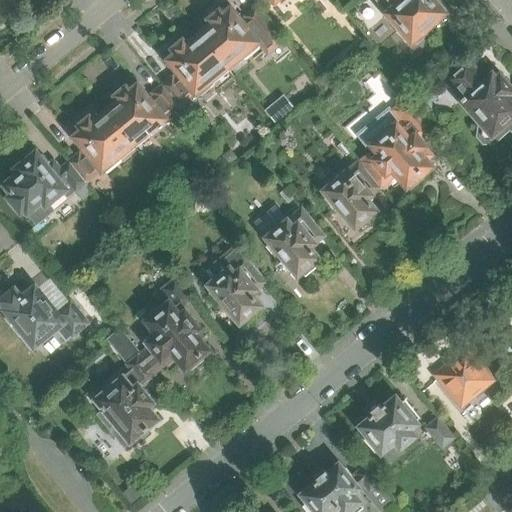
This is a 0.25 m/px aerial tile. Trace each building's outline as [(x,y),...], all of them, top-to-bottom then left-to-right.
[(455,17),(439,0),(433,0),(373,0),(376,4),(380,0),(381,0),(391,11),(385,17),(389,21),(387,22),(400,37),(402,37),(404,39),(403,41),(406,43),(407,42),(406,41),(409,39),(410,41),(411,43),(413,41),(417,45),(428,35),(431,37),(432,38),(455,17)] [(258,42),(262,38),(270,48),(279,40),(254,11),(246,17),(248,20),(242,24),(231,11),(232,11),(231,9),(223,16),(222,15),(222,16),(218,12),(217,13),(216,11),(215,12),(216,14),(215,14),(216,15),(212,18),(212,17),(211,18),(210,16),(208,17),(210,19),(209,20),(212,24),(198,35),(227,71),(242,58),(245,61),(259,49),(257,46),(260,44),(258,42)] [(213,82),(227,71),(198,35),(185,45),(182,41),(181,42),(180,41),(179,42),(180,44),(179,44),(180,45),(176,48),(176,47),(175,48),(173,46),(172,47),(173,49),(172,50),(175,53),(175,54),(175,55),(167,61),(168,63),(169,62),(180,76),(177,78),(174,80),(172,77),(162,85),(184,111),(189,117),(204,105),(199,99),(215,85),(213,82)] [(511,97),(511,96),(511,94),(511,91),(510,89),(511,88),(510,87),(507,87),(504,84),(504,83),(504,82),(499,76),(495,79),(492,75),(488,78),(480,69),(477,71),(467,61),(446,80),(461,98),(460,100),(482,125),(479,128),(478,138),(484,145),(494,145),(503,137),(508,143),(511,139),(511,97)] [(164,118),(173,112),(177,117),(184,111),(162,85),(152,94),(155,96),(149,101),(138,88),(139,87),(138,86),(129,92),(128,92),(125,89),(124,89),(123,88),(121,89),(123,90),(122,91),(122,92),(119,95),(118,94),(117,95),(116,93),(115,94),(116,96),(115,97),(118,100),(105,111),(134,147),(150,134),(152,137),(166,126),(164,123),(166,121),(164,118)] [(436,162),(420,142),(430,134),(404,103),(392,112),(399,119),(369,144),(377,154),(372,159),(368,155),(359,162),(380,188),(381,187),(383,190),(393,183),(390,179),(391,179),(387,174),(393,169),(410,190),(424,179),(421,176),(422,175),(424,173),(424,172),(436,162)] [(339,121),(329,110),(322,117),(331,128),(339,121)] [(119,159),(134,147),(105,111),(92,122),(89,118),(88,119),(86,117),(85,118),(86,120),(86,121),(82,124),(81,124),(80,123),(79,124),(80,125),(79,126),(82,130),(81,131),(82,131),(74,138),(75,139),(76,139),(87,153),(84,155),(81,157),(79,154),(70,162),(88,184),(95,178),(94,177),(102,170),(103,172),(107,170),(109,173),(122,162),(119,159)] [(350,151),(343,142),(338,146),(345,156),(350,151)] [(229,150),(220,158),(228,166),(237,158),(229,150)] [(49,204),(66,191),(71,196),(78,189),(89,203),(98,196),(88,184),(70,162),(59,171),(59,170),(60,170),(57,166),(57,165),(56,164),(53,167),(44,157),(43,158),(44,159),(41,162),(39,159),(40,158),(39,156),(32,162),(31,160),(24,166),(21,163),(20,164),(21,165),(21,166),(22,167),(21,167),(18,171),(17,170),(17,171),(16,170),(15,168),(13,170),(15,172),(16,174),(17,173),(21,178),(9,188),(8,188),(7,189),(10,192),(9,193),(13,197),(11,199),(10,199),(9,200),(22,216),(24,215),(23,214),(25,212),(38,228),(56,213),(49,204)] [(367,199),(378,189),(380,188),(359,162),(358,160),(318,191),(334,212),(338,209),(355,229),(359,225),(362,229),(375,219),(371,215),(376,211),(367,199)] [(292,200),(284,190),(279,194),(287,204),(292,200)] [(314,244),(323,236),(301,210),(280,227),(276,222),(261,235),(269,244),(265,247),(276,260),(280,256),(297,276),(301,273),(304,277),(317,266),(313,262),(317,259),(314,254),(319,250),(314,244)] [(235,246),(227,237),(222,242),(230,251),(235,246)] [(255,291),(265,283),(242,255),(207,283),(210,288),(206,291),(218,306),(222,303),(239,323),(243,320),(247,324),(259,314),(256,310),(260,307),(256,301),(261,297),(255,291)] [(207,338),(182,308),(192,300),(175,280),(164,289),(176,303),(172,305),(170,303),(145,324),(152,333),(145,339),(149,345),(140,352),(156,372),(166,364),(163,360),(172,353),(186,370),(190,367),(192,371),(206,360),(203,356),(206,354),(205,353),(209,350),(202,342),(207,338)] [(87,324),(69,303),(55,314),(33,288),(22,297),(18,292),(15,294),(12,291),(0,300),(0,302),(6,310),(5,311),(8,315),(5,318),(19,336),(23,333),(34,346),(55,329),(65,342),(87,324)] [(156,407),(140,388),(145,383),(144,383),(156,372),(140,352),(120,328),(105,341),(129,370),(94,400),(102,409),(95,414),(108,430),(114,424),(133,447),(149,434),(143,428),(148,424),(147,423),(155,417),(150,411),(156,407)] [(492,381),(463,346),(451,355),(455,360),(435,376),(461,406),(492,381)] [(369,419),(359,427),(367,436),(362,440),(375,456),(380,451),(383,454),(389,463),(401,454),(399,451),(416,437),(411,431),(420,424),(417,421),(420,418),(405,400),(401,404),(396,398),(385,406),(385,405),(381,408),(379,405),(369,413),(371,416),(368,418),(369,419)] [(463,448),(438,418),(427,427),(446,448),(450,444),(457,453),(463,448)] [(313,485),(301,496),(306,502),(305,503),(306,504),(303,506),(303,505),(301,506),(306,511),(358,511),(362,509),(358,504),(350,494),(361,485),(367,493),(369,492),(382,508),(391,501),(393,500),(366,466),(353,477),(345,468),(343,471),(338,465),(328,473),(327,472),(325,471),(323,469),(312,477),(314,480),(315,482),(312,484),(313,485)] [(511,480),(498,471),(490,481),(495,485),(505,493),(511,497),(511,480)] [(490,481),(479,490),(483,495),(495,485),(490,481)] [(505,493),(495,485),(483,495),(497,511),(500,511),(509,506),(501,496),(505,493)] [(511,497),(505,493),(501,496),(509,506),(511,502),(511,497)]
